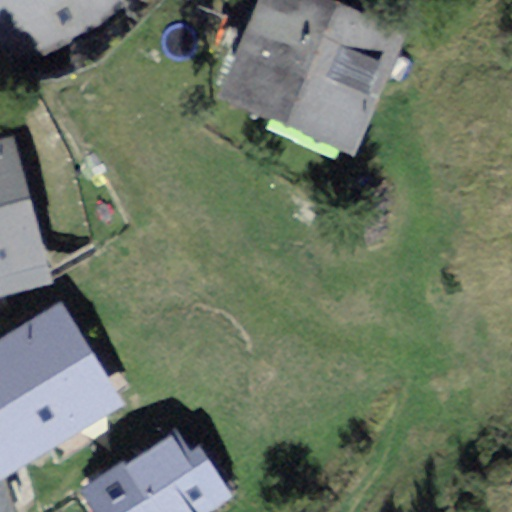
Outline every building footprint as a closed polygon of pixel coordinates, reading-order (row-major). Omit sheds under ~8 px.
[(0,0),(0,62),(93,24),(124,7),(120,0),(0,0)] [(399,22),(347,0),(244,0),(207,88),(346,146),(399,22)] [(3,127),(0,127),(0,287),(41,278),(3,127)] [(54,301),(0,330),(0,456),(108,397),(54,301)] [(179,421),(72,486),(87,511),(220,511),(231,505),(179,421)]
